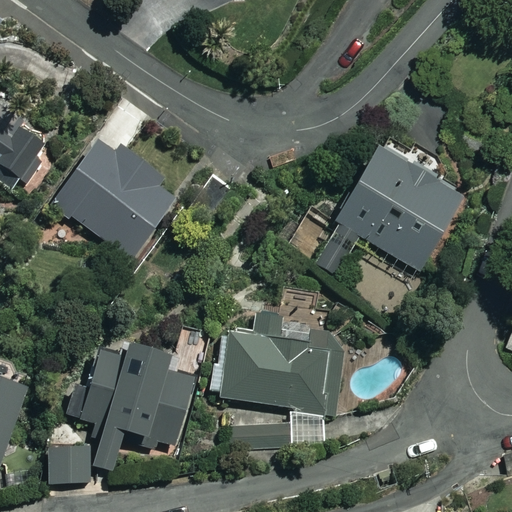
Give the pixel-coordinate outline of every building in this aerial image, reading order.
[(0,185),(15,195),(49,145),(19,125),(8,140),(0,134),(0,111),(2,108),(0,107),(0,185)] [(488,134),(458,111),(440,135),(469,158),(488,134)] [(160,174),(98,135),(51,208),(133,260),(171,200),(151,188),(160,174)] [(374,150),(307,274),(336,290),(362,241),(420,273),(461,197),(374,150)] [(280,316),(256,313),(254,334),(223,331),(216,400),(291,408),(289,432),(223,425),(221,443),(322,454),(326,416),(340,418),(349,333),(279,325),(280,316)] [(124,345),(120,359),(96,352),(86,390),(73,387),(65,416),(81,421),(77,435),(98,441),(91,467),(111,472),(121,434),(173,449),(196,366),(124,345)] [(0,457),(23,390),(0,382),(0,457)] [(86,446),(47,447),(48,485),(87,484),(86,446)] [(511,482),(511,450),(502,454),(511,483),(511,482)]
